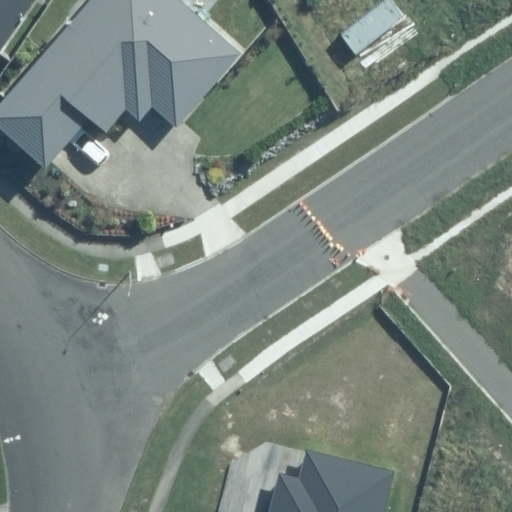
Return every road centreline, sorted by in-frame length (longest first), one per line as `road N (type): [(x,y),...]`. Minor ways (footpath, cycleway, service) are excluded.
road 1 (residential): [(511,126),(409,195),(207,300)]
road 2 (residential): [(55,364),(207,300)]
road 3 (residential): [(60,511),(66,401),(55,364)]
